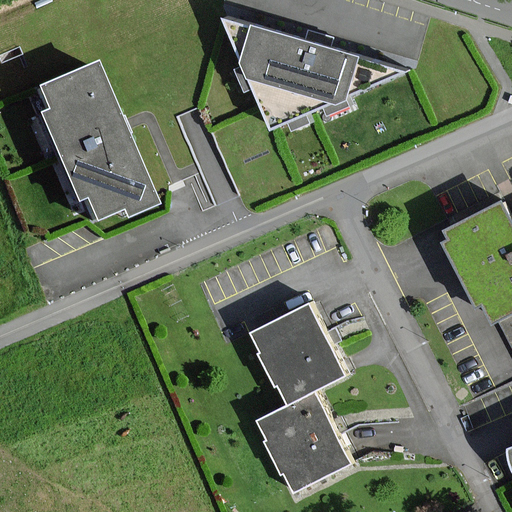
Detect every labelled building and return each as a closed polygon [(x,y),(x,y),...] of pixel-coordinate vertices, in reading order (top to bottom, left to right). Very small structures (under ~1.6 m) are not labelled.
[(224,18),(271,130),(413,70),(224,18)] [(114,221),(145,209),(109,122),(88,69),(29,93),(39,116),(31,119),(66,205),(76,201),(86,225),(111,214),(114,221)] [(447,239),(440,243),(462,288),(471,307),(480,303),(490,320),(511,309),(511,222),(502,201),(442,230),(447,239)] [(271,388),(276,386),(285,404),(312,391),(344,375),(308,303),(249,332),(258,351),(254,353),(271,388)] [(349,465),(312,391),(285,404),(252,420),(262,440),(259,442),(276,476),(281,474),(290,494),(349,465)]
